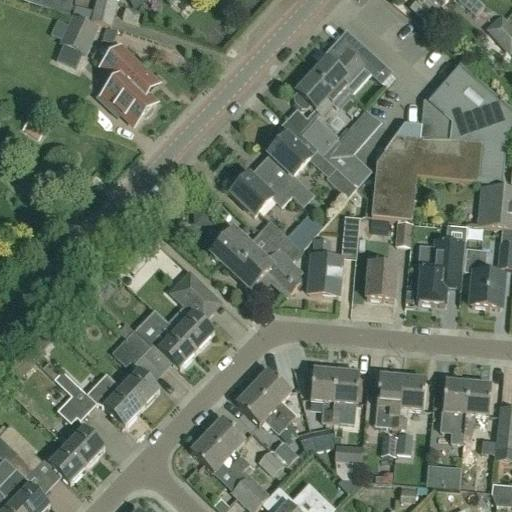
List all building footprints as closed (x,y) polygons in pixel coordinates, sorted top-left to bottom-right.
[(78,13),(80,0),(53,0),(52,9),(78,13)] [(102,0),(97,0),(94,13),(92,25),(111,30),(119,5),(102,0)] [(411,11),(432,29),(445,13),(441,9),(449,0),(413,0),(418,3),(411,11)] [(454,0),(454,1),(455,0),(456,0),(477,18),(485,8),(475,0),(454,0)] [(136,27),(139,17),(126,12),(123,22),(136,27)] [(86,60),(99,32),(72,19),(59,48),(86,60)] [(511,26),(509,24),(502,32),(511,42),(511,26)] [(113,46),(117,34),(106,30),(102,43),(113,46)] [(511,61),(496,35),(485,42),(502,70),(511,64),(511,61)] [(326,65),(315,76),(328,87),(330,85),(342,96),(346,100),(350,96),(345,92),(364,72),(371,78),(383,90),(393,79),(365,53),(356,63),(349,56),(346,53),(346,54),(337,47),(323,62),(326,65)] [(147,97),(148,91),(156,83),(121,50),(102,70),(117,84),(103,99),(135,129),(144,120),(148,120),(154,114),(154,109),(157,106),(147,97)] [(377,168),(372,221),(413,225),(417,182),(503,190),(507,142),(511,136),(511,112),(462,70),(424,114),(421,142),(397,140),(377,168)] [(337,111),(346,100),(330,85),(328,87),(315,76),(306,87),(298,96),(299,97),(296,100),(296,105),(303,112),(308,112),(311,109),(316,113),(322,118),(333,107),(337,111)] [(47,130),(31,120),(23,132),(38,142),(47,130)] [(316,124),(303,138),(301,140),(322,160),(337,143),(316,124)] [(265,174),(292,200),(303,210),(312,200),(301,190),(302,188),(293,179),(308,163),(310,161),(288,139),(270,159),(275,164),(265,174)] [(282,211),(292,200),(265,174),(256,184),(251,178),(232,198),(255,220),(272,201),(282,211)] [(347,202),(356,192),(336,174),(328,182),(326,184),(347,202)] [(195,214),(212,201),(193,175),(176,187),(195,214)] [(511,194),(481,192),(477,232),(495,233),(511,234),(511,194)] [(306,253),(326,229),(314,219),(294,242),(306,253)] [(345,221),(342,262),(342,263),(356,264),(359,222),(345,221)] [(293,264),(302,255),(270,225),(262,234),(293,264)] [(410,252),(412,228),(397,226),(395,250),(410,252)] [(216,252),(212,257),(221,265),(250,293),(252,292),(268,275),(286,292),(292,297),(301,287),(301,280),(299,278),(301,275),(279,253),(268,264),(262,258),(250,247),(235,232),(233,234),(229,231),(224,232),(213,244),(213,249),(216,252)] [(511,234),(495,233),(494,243),(500,243),(497,271),(511,272),(511,234)] [(148,239),(139,249),(151,260),(160,250),(148,239)] [(342,263),(342,262),(329,261),(330,245),(316,244),(314,259),(312,259),(309,297),(339,300),(342,263)] [(420,273),(417,308),(444,310),(446,294),(459,295),(460,295),(460,294),(462,277),(463,277),(465,249),(445,247),(435,246),(435,253),(420,251),(418,273),(420,273)] [(465,277),(475,278),(472,310),(501,313),(504,279),(484,278),(486,256),(467,254),(465,277)] [(394,305),(397,270),(370,267),(366,302),(394,305)] [(177,335),(199,355),(216,338),(204,327),(223,307),(191,276),(174,294),(187,306),(184,309),(193,318),(177,335)] [(265,321),(275,309),(264,300),(254,311),(265,321)] [(85,323),(93,312),(89,308),(80,319),(85,323)] [(156,314),(147,322),(160,334),(151,343),(161,352),(160,353),(175,368),(181,374),(199,355),(177,335),(169,326),(168,326),(156,314)] [(126,343),(144,359),(152,351),(126,326),(117,335),(126,343)] [(144,359),(126,343),(111,358),(125,371),(131,366),(134,369),(144,359)] [(122,392),(143,413),(161,395),(139,374),(122,392)] [(252,392),(289,427),(296,420),(288,413),(289,412),(282,406),(292,396),(269,374),(252,392)] [(335,400),(337,376),(314,374),(311,406),(325,407),(324,415),(325,415),(324,426),(332,427),(335,400)] [(71,400),(89,416),(97,408),(79,391),(78,392),(61,375),(53,383),(71,400)] [(357,409),(359,378),(337,376),(335,400),(332,427),(339,428),(340,416),(342,417),(343,408),(357,409)] [(127,430),(143,413),(122,392),(107,378),(100,386),(115,399),(104,410),(116,421),(113,424),(123,434),(126,431),(127,430)] [(398,433),(403,382),(380,380),(377,411),(390,412),(390,420),(392,421),(391,432),(398,433)] [(398,433),(405,434),(406,422),(408,422),(409,414),(423,415),(425,384),(403,382),(398,433)] [(443,417),(442,436),(453,437),(452,447),(464,448),(464,438),(468,387),(446,385),(443,417)] [(489,421),(491,389),(468,387),(464,438),(472,439),(473,427),(475,427),(475,420),(489,421)] [(260,429),(264,425),(278,438),(289,427),(252,392),(237,407),(260,429)] [(89,416),(71,400),(56,415),(71,429),(76,423),(80,426),(89,416)] [(511,414),(500,413),(498,436),(511,436),(511,414)] [(207,439),(245,474),(251,468),(243,461),(244,460),(238,453),(247,443),(225,421),(207,439)] [(11,428),(0,439),(0,440),(34,473),(42,464),(34,456),(37,452),(11,428)] [(67,449),(89,471),(106,453),(84,432),(67,449)] [(309,437),(315,454),(316,456),(333,452),(331,432),(311,436),(309,437)] [(511,436),(498,436),(495,464),(511,465),(511,436)] [(315,454),(309,437),(297,440),(307,460),(315,454)] [(397,442),(395,458),(410,460),(412,440),(397,438),(397,442)] [(258,511),(271,498),(245,474),(207,439),(192,455),(214,477),(224,467),(229,472),(228,474),(238,483),(239,481),(243,485),(232,496),(248,511),(258,511)] [(0,440),(0,456),(7,463),(17,472),(0,489),(0,495),(17,511),(49,511),(51,509),(44,502),(32,491),(32,486),(27,481),(34,473),(0,440)] [(383,440),(382,460),(395,461),(395,458),(397,442),(383,440)] [(270,454),(287,471),(291,476),(303,464),(283,445),(275,454),(270,454)] [(481,466),(493,467),(494,448),(482,447),(481,466)] [(71,489),(89,471),(67,449),(49,468),(71,489)] [(338,451),(338,465),(361,466),(361,452),(338,451)] [(287,471),(270,454),(258,467),(273,481),(284,469),(286,472),(287,471)] [(430,491),(446,492),(448,472),(432,471),(430,491)] [(511,511),(511,490),(492,489),(491,499),(496,510),(511,511)] [(415,507),(416,492),(401,491),(399,505),(415,507)] [(17,511),(0,495),(0,511),(17,511)] [(332,511),(321,501),(311,511),(291,511),(288,508),(283,511),(332,511)]
